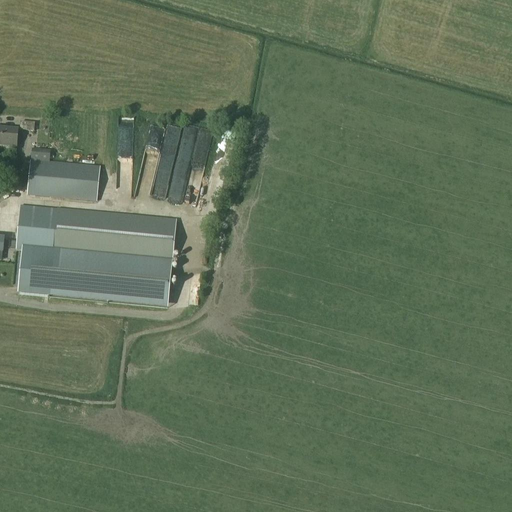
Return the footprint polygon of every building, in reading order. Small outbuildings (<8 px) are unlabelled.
[(35,124),(21,122),(19,131),(34,132),(35,124)] [(171,202),(202,205),(208,129),(167,126),(167,128),(141,126),(138,168),(122,167),(123,158),(125,159),(126,149),(119,149),(117,175),(130,176),(129,190),(155,192),(156,171),(173,172),(171,202)] [(0,146),(16,148),(18,130),(0,128),(0,146)] [(27,196),(97,203),(100,168),(31,161),(27,196)] [(11,196),(22,197),(23,186),(11,185),(11,196)] [(16,251),(20,252),(17,296),(168,309),(171,266),(172,266),(176,221),(20,206),(16,251)] [(16,250),(17,243),(4,242),(4,240),(0,239),(0,253),(3,253),(4,249),(16,250)]
